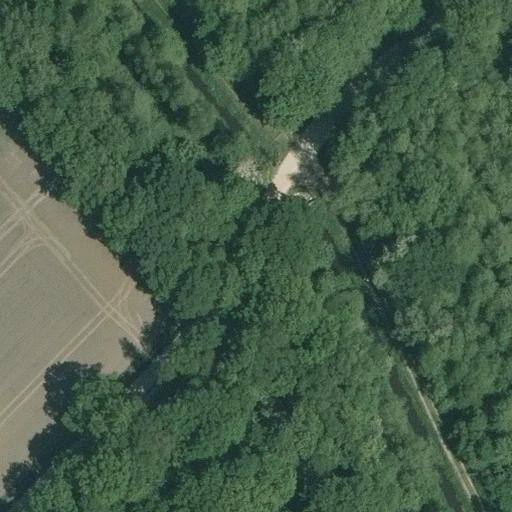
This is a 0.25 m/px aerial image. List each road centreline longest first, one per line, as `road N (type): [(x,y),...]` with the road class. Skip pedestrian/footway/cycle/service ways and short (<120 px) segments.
road 1 (track): [(20,511),(197,327),(307,138)]
road 2 (track): [(307,138),(464,0)]
